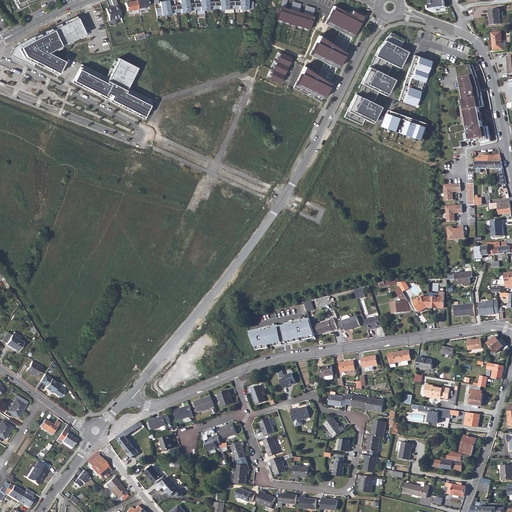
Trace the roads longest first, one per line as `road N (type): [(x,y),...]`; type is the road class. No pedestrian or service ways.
road 1 (secondary): [(128,396),(259,234),(384,15)]
road 2 (residential): [(245,413),(267,483),(342,492),(360,428),(350,415),(307,395),(255,412)]
road 3 (residential): [(511,328),(305,353),(234,373)]
road 4 (unknown): [(145,130),(159,100),(233,75),(251,81),(210,173)]
road 5 (unknown): [(286,193),(145,130)]
road 6 (unknown): [(139,141),(279,204)]
road 7 (residential): [(465,511),(511,372)]
